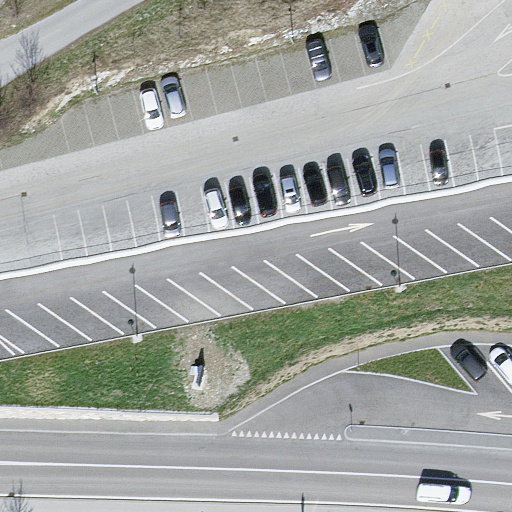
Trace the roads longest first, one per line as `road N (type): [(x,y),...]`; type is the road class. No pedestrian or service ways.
road 1 (secondary): [(511,484),(59,463)]
road 2 (unclassified): [(0,59),(124,0)]
